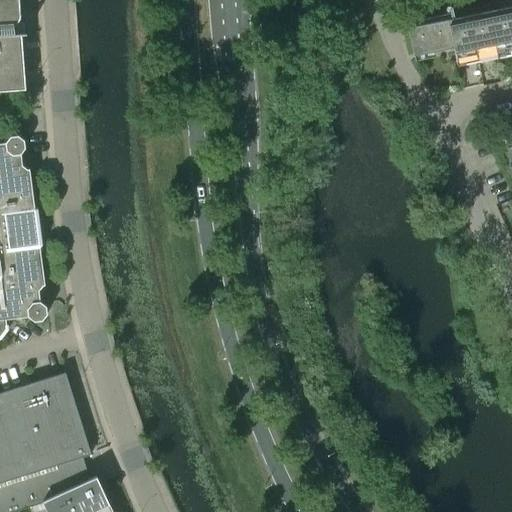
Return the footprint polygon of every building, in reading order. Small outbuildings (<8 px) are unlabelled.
[(0,0),(0,24),(12,23),(16,22),(18,19),(19,16),(17,0),(0,0)] [(511,0),(509,0),(445,13),(446,19),(406,27),(412,55),(452,47),(456,67),(511,54),(511,0)] [(12,23),(0,24),(0,91),(24,89),(20,35),(25,34),(25,33),(13,34),(12,23)] [(511,144),(511,121),(511,115),(500,118),(506,146),(511,144)] [(0,337),(6,329),(5,319),(27,317),(33,322),(41,321),(46,314),(45,306),(39,302),(38,291),(42,285),(44,285),(39,248),(41,244),(38,242),(34,213),(37,209),(33,207),(28,169),(27,169),(21,165),(20,154),(24,148),(23,141),(17,135),(9,136),(4,143),(0,143),(0,337)] [(64,373),(0,393),(0,511),(12,511),(42,503),(46,511),(111,511),(95,476),(88,480),(81,457),(90,454),(64,373)]
